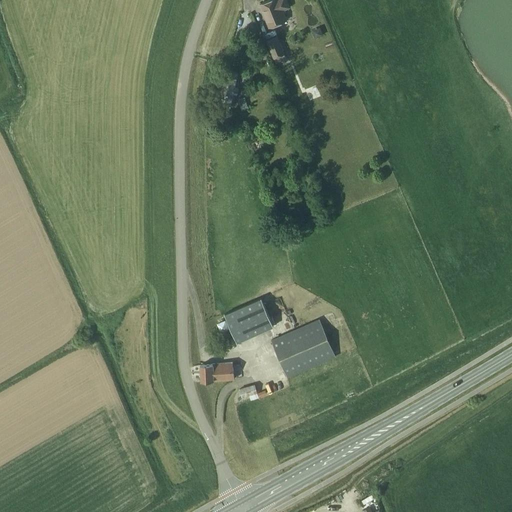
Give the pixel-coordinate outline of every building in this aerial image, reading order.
[(269,0),(259,4),(269,27),(287,20),(283,10),(290,7),(286,0),(269,0)] [(285,53),(278,35),(266,40),(273,58),(274,58),(276,63),(286,58),(284,54),(285,53)] [(265,51),(259,53),(261,59),(267,57),(265,51)] [(240,73),(224,70),(217,101),(233,104),(235,95),(236,95),(238,86),(237,85),(240,73)] [(240,106),(247,104),(244,97),(238,99),(240,106)] [(274,326),(261,297),(225,314),(237,342),(274,326)] [(336,357),(319,319),(271,339),(288,378),(336,357)] [(218,324),(221,332),(228,329),(225,321),(218,324)] [(234,378),(232,361),(200,364),(202,382),(234,378)] [(257,393),(255,384),(239,388),(242,397),(257,393)] [(340,510),(354,501),(349,494),(336,503),(340,510)]
